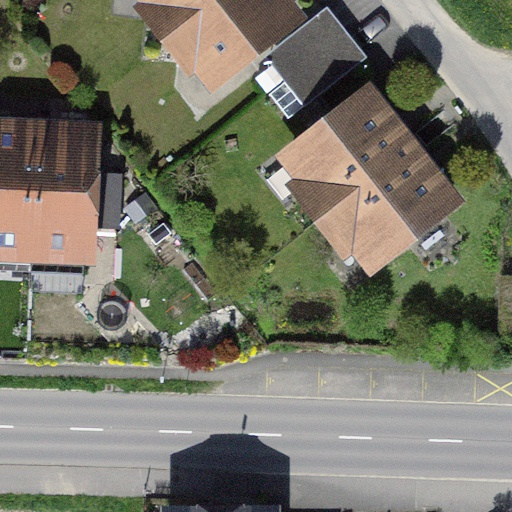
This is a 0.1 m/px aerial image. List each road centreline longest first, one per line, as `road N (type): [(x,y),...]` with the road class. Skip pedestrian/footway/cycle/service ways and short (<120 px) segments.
road 1 (primary): [(511,443),(0,430)]
road 2 (residential): [(511,146),(479,83),(411,0)]
